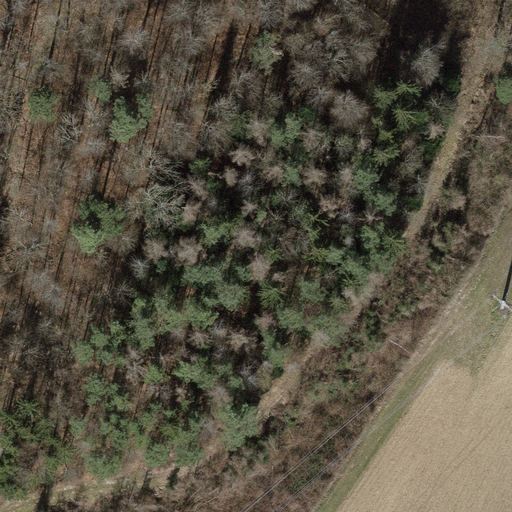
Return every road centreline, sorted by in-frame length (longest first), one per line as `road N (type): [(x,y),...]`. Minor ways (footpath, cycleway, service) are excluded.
road 1 (track): [(15,511),(105,483),(186,469),(269,414),(327,354),(399,257),(428,200),(502,0)]
road 2 (track): [(64,0),(14,101),(0,113)]
